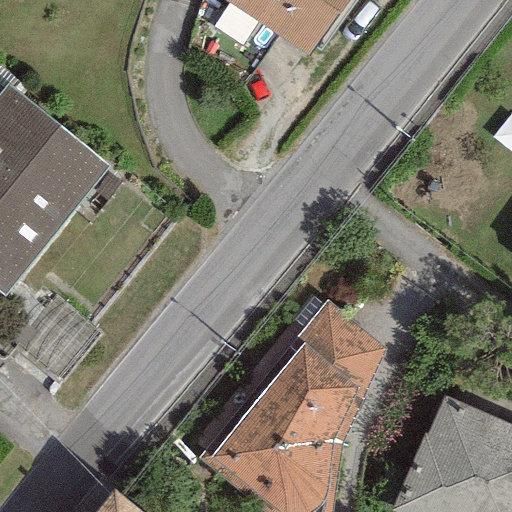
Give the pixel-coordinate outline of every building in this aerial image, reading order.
[(353,0),(212,0),(307,66),(353,0)] [(110,173),(2,85),(0,87),(0,303),(2,305),(110,173)] [(348,318),(226,494),(251,511),(364,511),(360,479),(431,376),(348,318)] [(511,511),(511,449),(465,433),(437,511),(511,511)] [(169,511),(150,499),(141,511),(169,511)]
